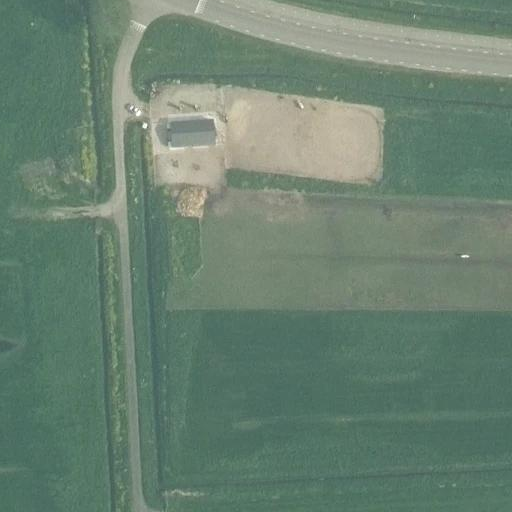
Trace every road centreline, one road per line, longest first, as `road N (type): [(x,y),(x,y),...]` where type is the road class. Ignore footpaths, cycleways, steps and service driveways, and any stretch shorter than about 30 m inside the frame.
road 1 (unclassified): [(136,511),(116,119),(119,68),(149,0)]
road 2 (tertiary): [(511,66),(369,51),(181,0)]
